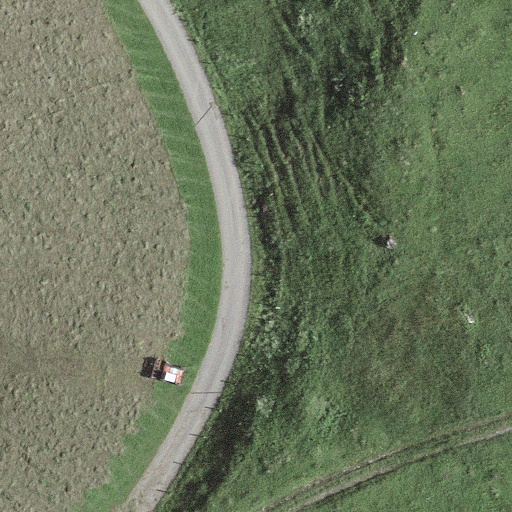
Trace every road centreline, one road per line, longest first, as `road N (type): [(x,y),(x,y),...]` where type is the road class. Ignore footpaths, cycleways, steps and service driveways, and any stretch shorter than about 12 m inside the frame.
road 1 (track): [(153,0),(215,141),(237,257),(218,361),(189,428),(132,511)]
road 2 (track): [(273,511),(390,456),(511,420)]
